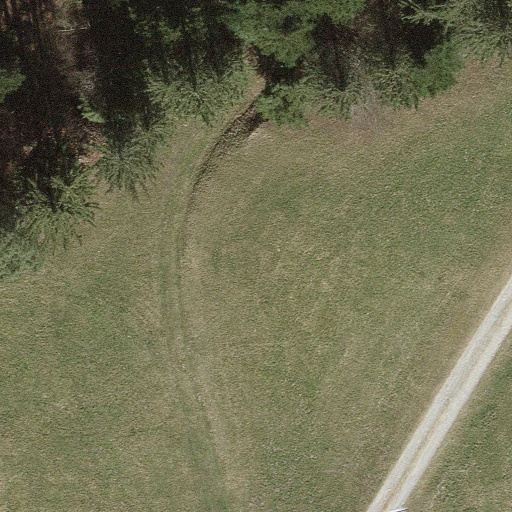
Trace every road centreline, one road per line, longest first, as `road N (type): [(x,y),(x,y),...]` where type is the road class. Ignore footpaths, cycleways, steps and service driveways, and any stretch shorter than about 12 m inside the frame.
road 1 (track): [(219,511),(173,334),(167,229),(204,141),(307,0)]
road 2 (track): [(511,304),(383,511)]
